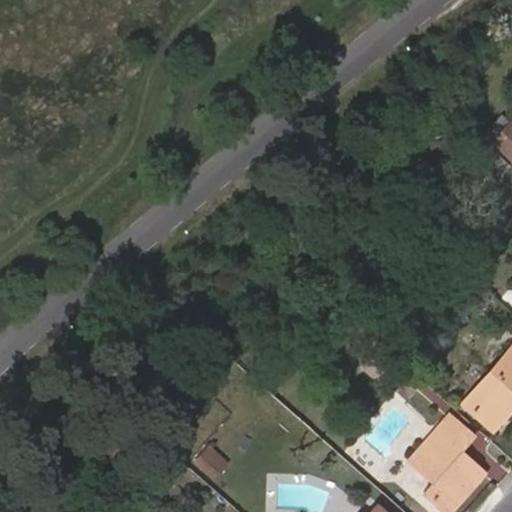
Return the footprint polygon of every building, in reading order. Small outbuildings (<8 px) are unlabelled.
[(511,121),(492,143),(511,160),(511,121)] [(452,136),(428,140),(431,152),(454,148),(452,136)] [(425,157),(413,171),(425,181),(436,167),(425,157)] [(511,351),(464,404),(492,430),(511,407),(511,351)] [(453,459),(459,452),(472,437),(449,416),(433,433),(410,458),(435,481),(424,493),(444,511),(447,511),(482,473),(467,459),(461,466),(453,459)] [(211,444),(196,461),(214,477),(229,460),(211,444)] [(467,459),(459,452),(453,459),(461,466),(467,459)]
